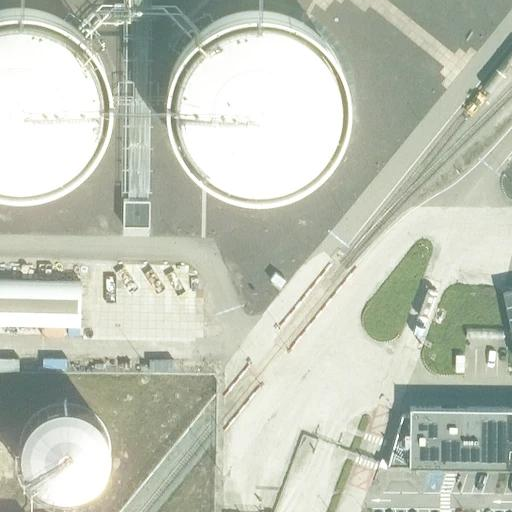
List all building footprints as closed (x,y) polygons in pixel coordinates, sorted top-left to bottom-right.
[(37,184),(53,178),(68,170),(81,158),(93,146),(99,129),(104,114),(104,95),(100,75),(96,62),(87,45),(76,34),(60,23),(44,16),(24,12),(7,12),(0,13),(0,183),(7,185),(22,186),(37,184)] [(275,185),(291,180),(306,171),(319,160),(330,147),(337,130),(341,115),(342,96),(338,77),(334,63),(324,46),(313,35),(298,24),(282,17),(261,13),(245,13),(228,17),(210,25),(197,36),(183,49),(174,67),(169,83),(166,99),(168,115),(172,129),(179,144),(188,157),(200,168),(214,177),(228,183),(244,187),(260,187),(275,185)] [(160,219),(161,172),(136,171),(136,192),(133,192),(132,218),(160,219)] [(81,275),(0,273),(0,323),(80,325),(81,275)] [(0,361),(16,362),(16,348),(0,348),(0,361)] [(71,407),(61,406),(52,408),(44,410),(37,415),(30,421),(25,428),(21,436),(19,444),(19,453),(20,462),(22,470),(26,476),(32,484),(39,489),(46,493),(54,495),(63,497),(72,496),(80,494),(88,490),(95,485),(100,479),(104,472),(108,464),(110,454),(109,445),(107,435),(103,427),(96,419),(89,414),(80,409),(71,407)] [(409,465),(402,465),(511,466),(511,407),(410,407),(409,465)]
